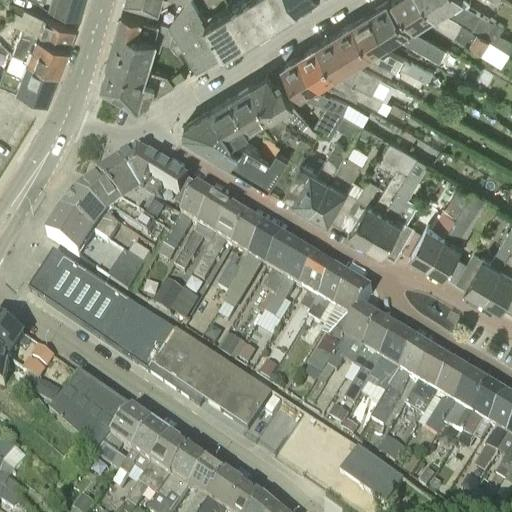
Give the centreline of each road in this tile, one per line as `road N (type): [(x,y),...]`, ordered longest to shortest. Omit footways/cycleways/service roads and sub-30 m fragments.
road 1 (residential): [(307,511),(0,293)]
road 2 (residential): [(388,281),(142,133)]
road 3 (residential): [(352,0),(142,133)]
road 4 (residential): [(388,281),(399,310),(511,381)]
road 5 (residential): [(511,333),(419,279),(388,281)]
road 6 (tertiary): [(62,122),(103,0)]
road 7 (tertiary): [(0,226),(62,122)]
